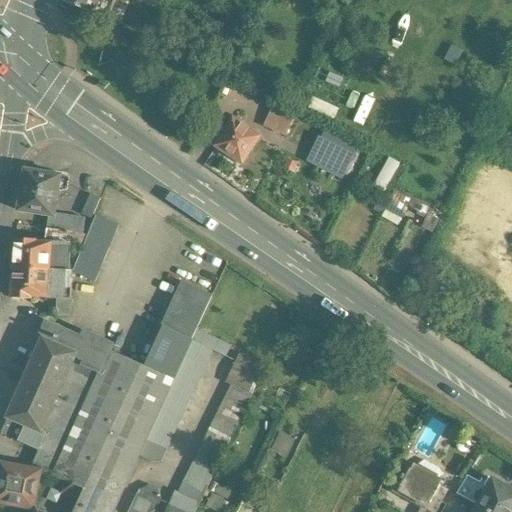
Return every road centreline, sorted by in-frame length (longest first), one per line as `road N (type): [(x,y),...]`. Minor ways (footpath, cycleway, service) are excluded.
road 1 (primary): [(119,136),(511,419)]
road 2 (primary): [(8,44),(119,136)]
road 3 (primary): [(0,151),(37,135),(119,136)]
